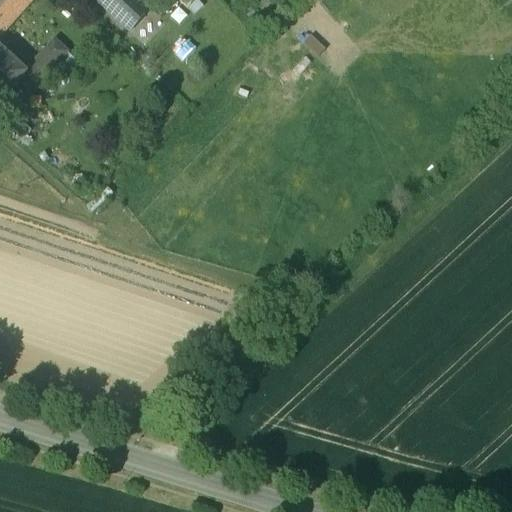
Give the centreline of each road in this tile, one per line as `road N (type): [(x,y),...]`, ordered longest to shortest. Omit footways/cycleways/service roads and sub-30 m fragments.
road 1 (tertiary): [(0,420),(292,511)]
road 2 (track): [(278,264),(203,373),(206,410),(158,469)]
